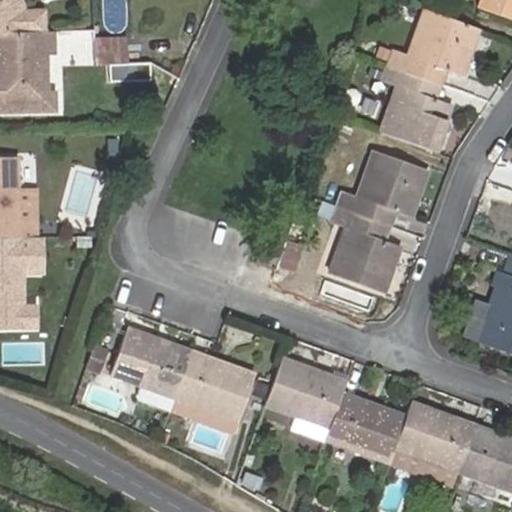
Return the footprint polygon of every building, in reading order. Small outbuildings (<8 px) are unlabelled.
[(0,0),(0,33),(46,32),(45,13),(25,13),(25,8),(23,2),(18,0),(0,0)] [(511,0),(480,0),(479,5),(511,17),(511,0)] [(464,74),(482,28),(426,8),(409,54),(394,48),(388,65),(426,78),(432,62),(447,68),(464,74)] [(46,32),(0,33),(0,112),(57,111),(57,96),(50,96),(49,53),(57,53),(56,32),(46,32)] [(94,65),(122,61),(122,38),(94,37),(94,65)] [(441,84),(447,68),(432,62),(426,78),(441,84)] [(426,78),(388,65),(382,79),(398,86),(381,131),(436,151),(453,103),(436,97),(421,91),(426,78)] [(436,97),(441,84),(426,78),(421,91),(436,97)] [(379,204),(395,210),(411,216),(428,170),(375,150),(357,194),(344,189),(338,205),(374,219),(379,204)] [(0,238),(17,238),(24,238),(23,188),(23,159),(0,159),(0,238)] [(41,188),(23,188),(24,238),(42,238),(41,188)] [(374,219),(389,224),(395,210),(379,204),(374,219)] [(400,244),(384,238),(369,233),(374,219),(338,205),(332,220),(346,225),(330,271),(382,290),(400,244)] [(384,238),(389,224),(374,219),(369,233),(384,238)] [(95,235),(79,236),(78,247),(94,249),(95,235)] [(18,255),(17,238),(0,238),(0,328),(28,328),(28,306),(28,255),(18,255)] [(306,244),(287,238),(285,245),(284,248),(278,265),(296,272),(306,244)] [(259,261),(277,268),(278,265),(284,248),(266,242),(259,261)] [(511,254),(510,254),(503,272),(511,275),(511,254)] [(511,275),(503,272),(499,271),(494,283),(497,284),(501,286),(495,305),(491,303),(477,339),(511,351),(511,275)] [(501,286),(497,284),(491,303),(495,305),(501,286)] [(42,306),(28,306),(28,328),(42,328),(42,306)] [(142,385),(177,398),(194,350),(179,345),(176,349),(155,342),(156,338),(128,328),(111,374),(142,385)] [(108,350),(95,346),(88,366),(101,371),(108,350)] [(194,350),(177,398),(239,421),(255,375),(228,365),(226,368),(205,360),(207,354),(194,350)] [(283,358),(266,405),(296,416),(330,428),(344,390),(347,379),(334,373),(331,379),(310,371),(311,368),(283,358)] [(177,398),(142,385),(139,393),(141,396),(173,408),(177,398)] [(330,428),(325,440),(390,462),(395,449),(407,415),(379,405),(378,409),(357,401),(358,395),(344,390),(330,428)] [(358,395),(357,401),(378,409),(379,405),(380,402),(358,395)] [(177,398),(173,408),(235,431),(239,421),(177,398)] [(412,402),(407,415),(395,449),(459,471),(477,422),(463,418),(460,423),(440,416),(440,412),(412,402)] [(325,440),(330,428),(296,416),(292,428),(325,440)] [(490,427),(477,422),(459,471),(511,489),(511,437),(511,438),(510,441),(488,433),(490,427)] [(459,471),(395,449),(390,462),(455,485),(459,471)] [(248,473),(245,481),(261,486),(264,478),(248,473)] [(245,481),(243,486),(258,495),(261,486),(245,481)]
